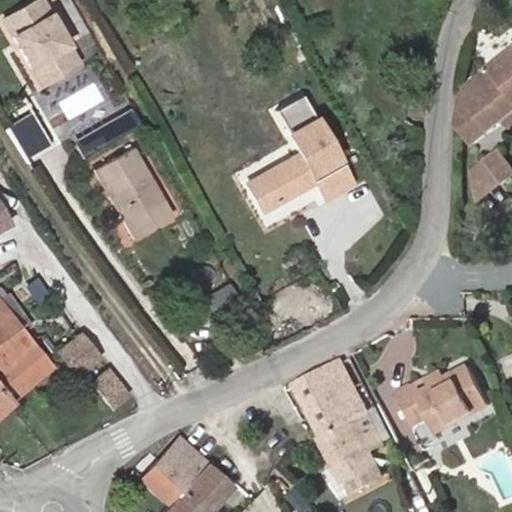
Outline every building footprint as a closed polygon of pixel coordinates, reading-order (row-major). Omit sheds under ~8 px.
[(42,2),(5,23),(31,69),(45,61),(49,62),(58,79),(79,67),(42,2)] [(473,145),(511,115),(511,48),(460,87),(458,125),(473,145)] [(45,61),(31,69),(42,88),(58,79),(49,62),(45,61)] [(275,109),(285,126),(311,112),(301,93),(275,109)] [(133,108),(75,139),(84,157),(113,142),(106,129),(136,113),(133,108)] [(28,110),(3,126),(11,138),(24,157),(48,141),(28,110)] [(311,112),(285,126),(299,152),(247,182),(263,209),(290,193),(308,183),(304,178),(312,174),(315,180),(316,179),(325,196),(350,181),(311,112)] [(136,113),(106,129),(113,142),(143,125),(136,113)] [(93,169),(134,238),(170,217),(130,148),(93,169)] [(484,161),(502,183),(511,175),(511,171),(497,152),(484,161)] [(502,183),(484,161),(479,165),(495,189),(502,183)] [(495,189),(479,165),(472,171),(478,201),(495,189)] [(304,178),(308,183),(315,180),(312,174),(304,178)] [(294,285),(284,290),(293,311),(303,307),(294,285)] [(0,395),(4,401),(7,403),(49,366),(27,341),(0,303),(0,395)] [(276,343),(286,338),(279,324),(268,330),(276,343)] [(58,349),(75,375),(78,373),(82,370),(98,359),(81,334),(58,349)] [(321,436),(377,407),(369,393),(363,395),(358,385),(364,383),(354,365),(349,368),(344,359),(295,386),(321,436)] [(416,393),(413,385),(398,393),(417,430),(431,422),(437,433),(491,405),(471,365),(446,378),(416,393)] [(107,369),(90,381),(110,408),(126,395),(107,369)] [(442,370),(413,385),(416,393),(446,378),(442,370)] [(377,407),(321,436),(350,490),(379,475),(365,449),(391,436),(377,407)] [(442,435),(449,445),(469,431),(462,421),(442,435)] [(169,504),(184,488),(207,464),(178,437),(141,477),(169,504)] [(207,464),(184,488),(209,510),(231,486),(207,464)] [(207,511),(209,510),(184,488),(169,504),(161,511),(207,511)]
